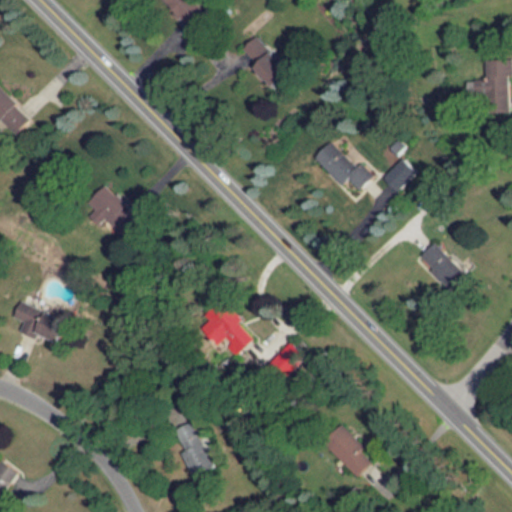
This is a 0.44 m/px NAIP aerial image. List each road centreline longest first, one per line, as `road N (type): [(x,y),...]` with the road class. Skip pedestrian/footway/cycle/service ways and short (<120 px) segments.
road 1 (tertiary): [(511,465),(50,0)]
road 2 (residential): [(140,511),(129,486),(78,429),(0,383)]
